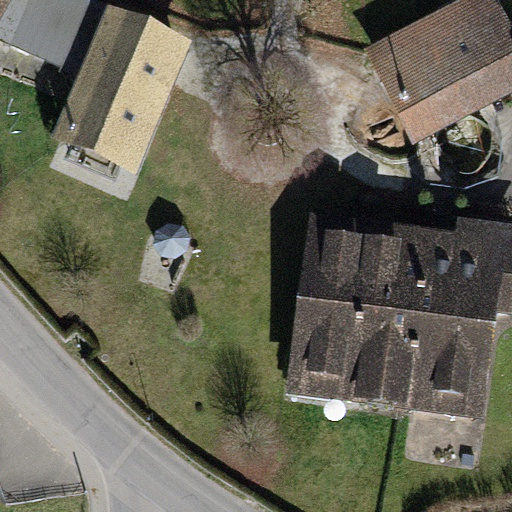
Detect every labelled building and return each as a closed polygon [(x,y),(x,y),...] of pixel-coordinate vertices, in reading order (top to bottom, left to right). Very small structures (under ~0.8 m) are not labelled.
[(0,0),(0,24),(13,0),(0,0)] [(511,100),(511,34),(494,0),(470,0),(364,53),(413,150),(511,100)] [(106,13),(50,145),(135,181),(191,49),(106,13)] [(1,68),(35,80),(45,52),(11,40),(1,68)] [(387,413),(409,233),(310,221),(288,401),(387,413)] [(409,233),(387,413),(486,425),(499,319),(511,320),(511,315),(511,230),(455,224),(453,238),(409,233)]
